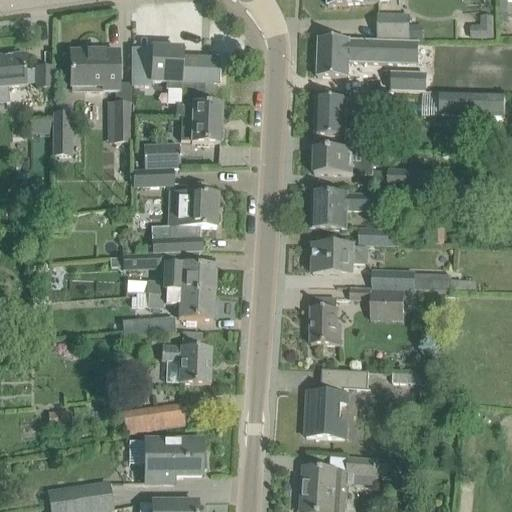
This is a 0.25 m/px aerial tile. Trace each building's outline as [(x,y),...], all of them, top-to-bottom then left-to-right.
[(326,0),(327,9),(347,8),(380,4),(390,3),(389,0),(326,0)] [(511,0),(500,0),(500,20),(508,21),(508,11),(511,11),(511,0)] [(379,38),(409,39),(409,17),(380,16),(379,38)] [(481,28),(472,27),(472,40),(494,40),(493,18),(482,17),(481,28)] [(318,41),(317,79),(337,80),(348,81),(348,63),(391,65),(407,66),(408,44),(391,43),(349,42),(349,41),(338,42),(318,41)] [(421,48),(422,73),(450,72),(450,47),(421,48)] [(176,107),(180,107),(192,108),(192,107),(214,107),(214,86),(218,86),(218,61),(181,60),(181,52),(150,51),(150,58),(135,59),(135,50),(132,50),(131,89),(149,89),(149,84),(165,84),(165,92),(178,92),(178,106),(176,106),(176,107)] [(70,54),(70,90),(102,90),(102,94),(118,94),(118,54),(70,54)] [(22,58),(0,60),(0,104),(8,103),(7,90),(26,88),(25,85),(37,84),(37,89),(44,89),(51,89),(51,88),(51,68),(37,68),(37,70),(23,71),(22,58)] [(440,118),(489,119),(490,99),(441,98),(440,118)] [(316,101),(315,139),(335,139),(347,139),(347,115),(385,117),(392,117),(392,104),(386,104),(336,101),(316,101)] [(107,104),(108,144),(130,144),(131,105),(107,104)] [(176,107),(176,118),(180,119),(182,119),(181,142),(191,142),(191,145),(199,145),(219,146),(219,143),(222,142),(222,134),(219,133),(220,107),(214,107),(192,107),(192,108),(180,107),(176,107)] [(71,116),(53,116),(52,158),(70,159),(71,116)] [(31,135),(51,135),(51,119),(49,119),(31,120),(31,135)] [(142,148),(144,171),(173,171),(180,170),(178,145),(142,148)] [(314,177),(334,177),(373,177),(374,165),(373,152),(353,152),(335,152),(315,151),(314,177)] [(173,171),(144,171),(132,172),(133,190),(174,187),(173,171)] [(390,172),(389,188),(395,189),(395,190),(437,190),(438,173),(390,172)] [(169,242),(151,242),(151,255),(170,254),(191,253),(196,253),(199,252),(199,241),(197,241),(198,229),(216,230),(216,227),(220,225),(220,217),(216,215),(217,196),(207,196),(208,187),(189,186),(189,196),(171,196),(170,209),(170,228),(169,242)] [(380,188),(379,198),(313,196),(312,232),(345,233),(346,214),(379,215),(379,203),(394,204),(395,190),(395,189),(389,188),(380,188)] [(65,219),(52,221),(53,230),(66,229),(65,219)] [(361,230),(360,249),(369,249),(398,250),(399,232),(361,230)] [(369,249),(360,249),(355,248),(355,250),(314,249),(313,277),(333,277),(354,277),(354,269),(363,269),(368,266),(369,249)] [(169,267),(170,254),(151,255),(152,256),(122,257),(123,272),(165,270),(164,284),(147,284),(146,297),(163,298),(163,293),(213,295),(215,269),(169,267)] [(378,274),(377,290),(415,291),(416,291),(450,293),(450,292),(476,293),(476,283),(450,282),(450,277),(417,276),(417,275),(378,274)] [(415,291),(377,290),(377,291),(351,290),(351,302),(371,303),(370,322),(403,323),(403,306),(417,307),(417,294),(415,294),(415,291)] [(178,306),(178,321),(212,322),(213,295),(163,293),(163,298),(146,297),(135,296),(135,306),(147,306),(148,309),(163,309),(164,306),(178,306)] [(311,348),(340,348),(340,328),(336,328),(337,303),(331,302),(311,301),(311,348)] [(134,323),(135,337),(173,333),(172,319),(134,323)] [(166,363),(165,384),(180,385),(189,386),(209,387),(210,350),(201,350),(202,337),(182,336),(180,348),(162,347),(161,363),(166,363)] [(318,444),(322,444),(322,443),(345,444),(346,423),(340,423),(341,409),(347,409),(348,397),(344,397),(344,394),(371,394),(371,393),(368,393),(368,375),(322,373),(321,395),(311,394),(308,442),(318,443),(318,444)] [(392,385),(422,387),(423,377),(393,375),(392,385)] [(123,414),(126,434),(184,425),(181,405),(123,414)] [(48,414),(51,431),(71,429),(69,412),(48,414)] [(129,465),(144,465),(144,488),(174,488),(174,481),(201,480),(201,482),(202,482),(202,473),(206,473),(206,455),(201,455),(200,443),(180,443),(129,443),(129,465)] [(348,475),(376,478),(377,463),(349,461),(348,473),(348,475)] [(345,511),(348,475),(348,473),(305,471),(301,511),(345,511)] [(47,494),(49,509),(109,499),(107,485),(47,494)] [(111,511),(109,499),(49,509),(49,511),(111,511)]
